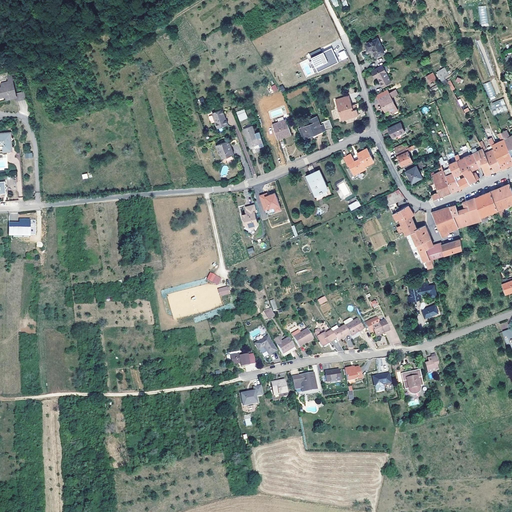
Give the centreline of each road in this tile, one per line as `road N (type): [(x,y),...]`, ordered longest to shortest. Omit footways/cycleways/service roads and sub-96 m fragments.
road 1 (residential): [(245,377),(428,345),(511,314)]
road 2 (track): [(0,400),(150,393),(245,377)]
road 3 (residential): [(371,133),(418,204),(510,172)]
road 4 (residential): [(210,191),(246,185),(371,133)]
road 5 (unclassified): [(40,207),(210,191)]
